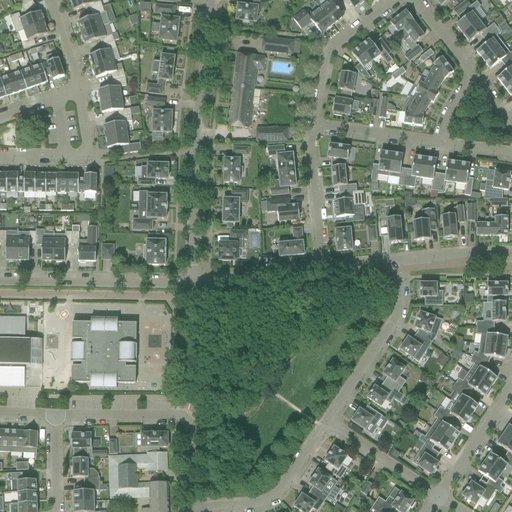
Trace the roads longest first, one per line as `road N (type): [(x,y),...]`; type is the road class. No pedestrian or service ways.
road 1 (residential): [(191,283),(210,0)]
road 2 (residential): [(190,509),(182,417),(52,414)]
road 3 (residential): [(191,283),(0,282)]
road 4 (residential): [(327,420),(396,312),(400,260)]
road 5 (residential): [(190,509),(270,497),(327,420)]
road 6 (residential): [(313,128),(322,59),(397,0)]
road 7 (residential): [(0,155),(87,151),(78,91)]
road 8 (residential): [(326,267),(313,128)]
road 9 (residential): [(326,267),(191,283)]
road 10 (residential): [(437,498),(511,385)]
road 11 (residential): [(437,498),(327,420)]
road 12 (residential): [(439,145),(313,128)]
